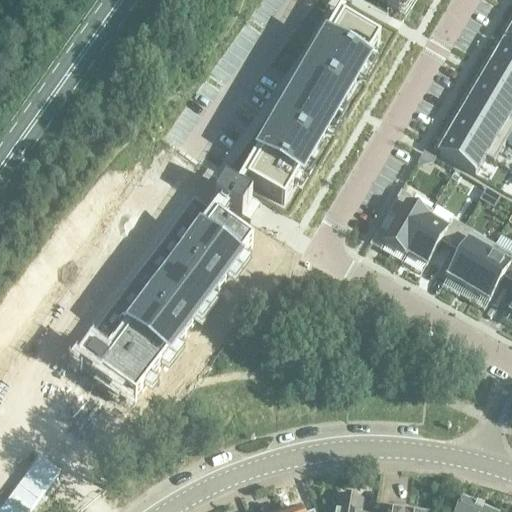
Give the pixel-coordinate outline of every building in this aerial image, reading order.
[(376,0),(404,18),(406,16),(416,0),(376,0)] [(342,21),(246,185),(283,207),(379,43),(342,21)] [(511,51),(503,46),(492,65),(511,76),(511,51)] [(511,76),(492,65),(482,83),(511,101),(511,76)] [(511,101),(482,83),(471,101),(511,125),(511,124),(508,122),(511,115),(511,101)] [(511,125),(471,101),(460,119),(504,145),(511,132),(511,125)] [(460,119),(450,138),(494,164),(504,145),(460,119)] [(450,138),(438,157),(474,178),(485,160),(493,164),(494,164),(450,138)] [(221,192),(214,203),(246,222),(247,221),(256,207),(257,205),(224,186),(221,192)] [(398,223),(383,247),(404,259),(431,213),(410,201),(411,200),(400,194),(387,216),(398,223)] [(193,201),(75,357),(134,403),(252,246),(193,201)] [(431,213),(404,259),(405,259),(406,257),(426,269),(440,245),(450,251),(463,230),(452,223),(449,229),(429,217),(432,213),(431,213)] [(461,257),(447,280),(468,292),(494,248),(493,248),(490,252),(471,240),(474,236),(463,230),(450,251),(461,257)] [(511,259),(494,248),(468,292),(488,304),(502,281),(511,286),(511,259)] [(338,297),(329,314),(338,319),(347,302),(338,297)] [(337,500),(335,511),(360,511),(362,505),(353,503),(350,499),(344,498),(340,501),(337,500)] [(456,511),(486,511),(462,500),(456,511)]
